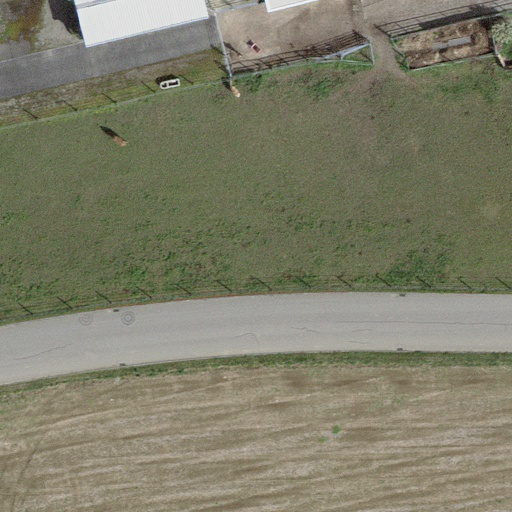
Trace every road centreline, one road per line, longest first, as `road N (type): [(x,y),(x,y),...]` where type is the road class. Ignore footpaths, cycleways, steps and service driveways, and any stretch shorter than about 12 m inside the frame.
road 1 (residential): [(511,321),(166,330),(0,352)]
road 2 (unknown): [(0,76),(155,42),(251,38),(280,23),(283,0)]
